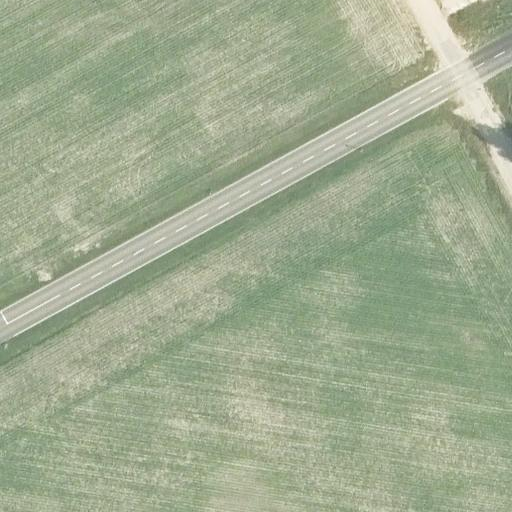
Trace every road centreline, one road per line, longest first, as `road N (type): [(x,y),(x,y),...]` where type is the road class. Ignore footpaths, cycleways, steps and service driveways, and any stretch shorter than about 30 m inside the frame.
road 1 (residential): [(487,130),(0,392)]
road 2 (residential): [(186,0),(214,54),(0,168)]
